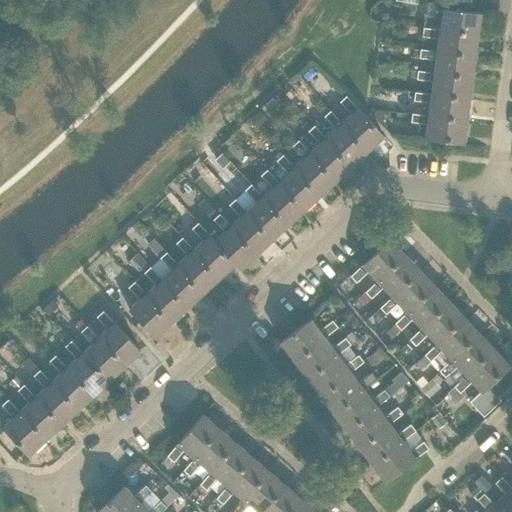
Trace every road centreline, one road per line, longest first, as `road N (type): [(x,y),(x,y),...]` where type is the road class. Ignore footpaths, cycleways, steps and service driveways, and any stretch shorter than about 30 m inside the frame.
road 1 (unclassified): [(55,493),(366,194),(392,185),(492,199)]
road 2 (residential): [(492,199),(511,70)]
